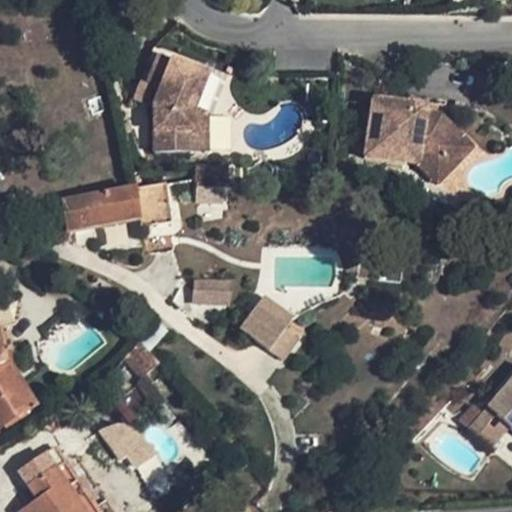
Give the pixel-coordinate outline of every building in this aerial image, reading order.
[(192,154),(192,114),(206,77),(158,58),(147,85),(149,86),(159,90),(153,107),(153,109),(154,154),(192,154)] [(219,82),(206,77),(192,114),(206,116),(219,82)] [(159,90),(149,86),(141,105),(153,109),(153,107),(159,90)] [(408,107),(372,102),(364,158),(400,163),(401,152),(434,157),(440,163),(463,141),(439,118),(425,116),(407,114),(408,107)] [(426,109),(408,107),(407,114),(425,116),(426,109)] [(206,116),(192,114),(192,154),(206,154),(206,116)] [(472,150),(463,141),(440,163),(426,176),(435,185),(472,150)] [(401,152),(400,163),(400,165),(418,167),(426,176),(440,163),(434,157),(401,152)] [(195,190),(227,191),(228,169),(194,168),(194,186),(195,190)] [(170,224),(164,187),(63,204),(68,231),(139,218),(141,229),(170,224)] [(195,190),(194,205),(222,206),(223,191),(195,190)] [(382,255),(378,282),(400,286),(404,258),(382,255)] [(55,273),(39,261),(30,273),(45,285),(55,273)] [(231,284),(193,282),(192,304),(230,307),(231,284)] [(96,309),(103,303),(95,294),(88,300),(96,309)] [(263,299),(240,330),(281,360),(296,339),(284,330),(292,321),(263,299)] [(151,373),(160,366),(140,344),(132,352),(151,373)] [(0,427),(34,406),(0,352),(0,350),(0,427)] [(511,379),(468,430),(491,450),(510,428),(511,430),(511,379)] [(138,386),(119,400),(112,405),(128,426),(154,408),(138,386)] [(19,473),(29,488),(65,463),(55,448),(19,473)] [(98,511),(65,463),(29,488),(38,501),(21,511),(98,511)]
